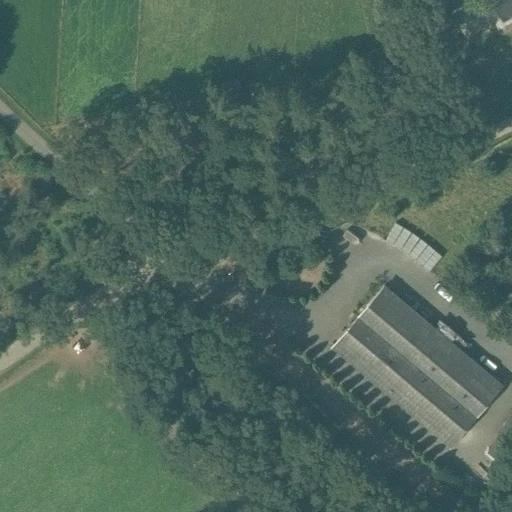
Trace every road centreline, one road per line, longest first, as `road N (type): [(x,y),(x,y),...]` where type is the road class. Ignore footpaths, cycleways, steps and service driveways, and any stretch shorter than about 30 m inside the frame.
road 1 (unclassified): [(131,266),(373,189),(511,126)]
road 2 (track): [(131,266),(413,498),(443,511)]
road 3 (unclassified): [(131,266),(110,213),(0,108)]
road 4 (unclassified): [(0,371),(106,302),(131,266)]
